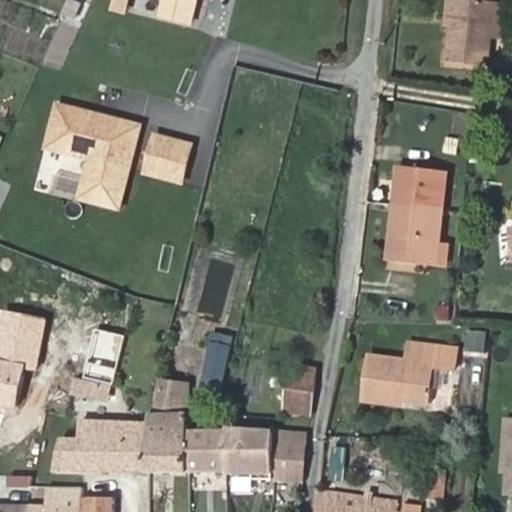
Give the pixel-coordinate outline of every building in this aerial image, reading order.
[(116,0),(114,8),(132,13),(136,0),(116,0)] [(164,0),(161,18),(201,25),(206,0),(164,0)] [(453,27),(455,1),(450,0),(447,27),(450,27),(453,27)] [(492,37),(496,2),(493,2),(486,1),(485,0),(449,0),(450,0),(455,1),(453,27),(450,27),(447,63),(489,67),(492,37)] [(511,39),(511,33),(511,3),(496,2),(492,37),(511,39)] [(36,190),(128,210),(147,121),(56,101),(36,190)] [(148,176),(192,183),(199,139),(155,132),(148,176)] [(458,155),(461,140),(448,137),(445,152),(458,155)] [(440,243),(448,174),(401,169),(396,206),(402,206),(396,259),(447,265),(449,244),(440,243)] [(396,259),(402,206),(396,206),(390,258),(396,259)] [(467,351),(490,352),(492,330),(469,329),(467,351)] [(0,360),(13,363),(17,343),(0,339),(0,360)] [(222,395),(233,346),(211,341),(200,390),(222,395)] [(456,371),(459,350),(411,344),(408,361),(371,357),(365,400),(399,404),(400,399),(431,403),(435,368),(456,371)] [(0,403),(19,407),(28,366),(13,363),(0,360),(0,403)] [(315,392),(320,368),(288,364),(282,410),(312,415),(315,392)] [(98,398),(100,385),(78,380),(75,394),(98,398)] [(191,415),(190,384),(163,380),(157,417),(152,417),(151,425),(150,473),(192,472),(191,430),(191,415)] [(109,400),(112,387),(100,385),(98,398),(109,400)] [(150,473),(151,425),(82,422),(82,440),(62,439),(56,471),(116,472),(150,473)] [(230,472),(229,429),(191,430),(192,472),(230,472)] [(304,482),(308,435),(229,429),(230,472),(256,472),(256,479),(275,479),(304,482)] [(345,471),(347,451),(334,449),(332,469),(345,471)] [(436,495),(438,472),(424,471),(422,494),(436,495)] [(8,474),(6,487),(34,489),(35,476),(8,474)] [(417,511),(418,507),(406,506),(404,511),(397,511),(399,501),(321,490),(317,511),(417,511)] [(115,511),(116,498),(85,497),(84,509),(83,511),(115,511)]
